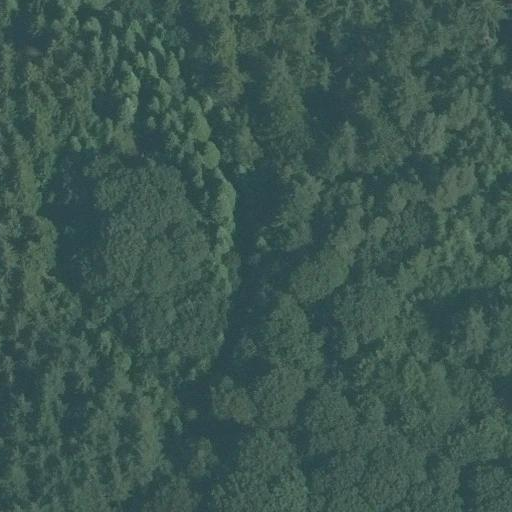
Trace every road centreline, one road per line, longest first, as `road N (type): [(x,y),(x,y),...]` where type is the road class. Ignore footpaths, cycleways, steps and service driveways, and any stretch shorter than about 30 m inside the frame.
road 1 (track): [(24,0),(15,128),(38,243),(91,326),(187,403),(256,432)]
road 2 (track): [(353,398),(435,335),(511,296)]
